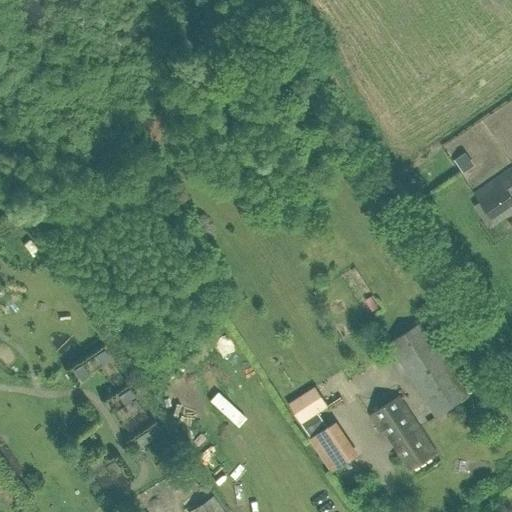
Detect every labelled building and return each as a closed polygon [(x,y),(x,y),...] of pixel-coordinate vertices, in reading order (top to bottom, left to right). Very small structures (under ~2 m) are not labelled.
[(511,166),(474,193),(492,219),(511,205),(511,166)] [(436,417),(470,395),(422,321),(388,343),(436,417)] [(233,340),(224,347),(234,363),(244,356),(233,340)] [(301,430),(327,412),(314,393),(288,410),(301,430)] [(411,468),(436,453),(400,397),(372,414),(384,435),(388,433),(411,468)] [(359,455),(336,421),(310,439),(333,473),(359,455)] [(225,511),(212,493),(186,511),(225,511)]
